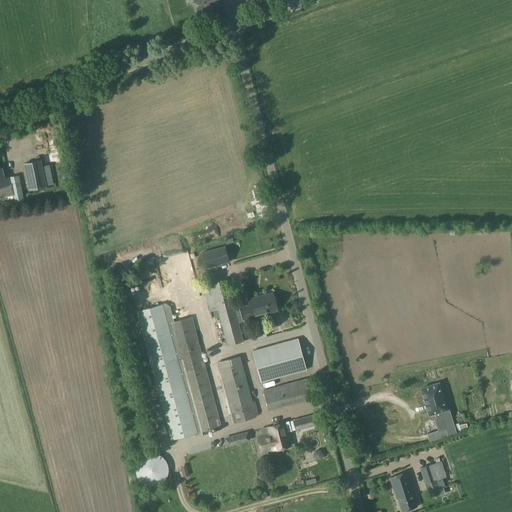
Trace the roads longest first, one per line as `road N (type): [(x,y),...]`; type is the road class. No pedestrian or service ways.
road 1 (unclassified): [(360,511),(232,28)]
road 2 (unclassified): [(0,129),(232,28)]
